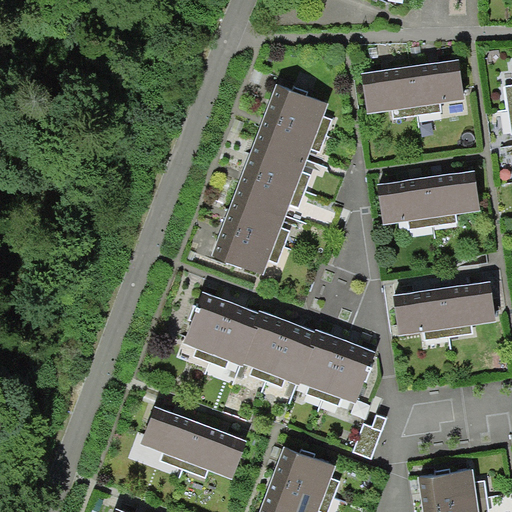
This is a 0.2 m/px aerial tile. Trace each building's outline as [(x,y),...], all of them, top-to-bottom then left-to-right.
[(455,61),(407,68),(413,105),(460,98),(455,61)] [(407,68),(360,75),(365,112),(413,105),(407,68)] [(312,132),(323,104),(304,97),(306,92),(292,86),(290,92),(275,86),(264,114),(312,132)] [(302,160),(312,132),(264,114),(253,142),(302,160)] [(291,188),(302,160),(253,142),(243,170),(291,188)] [(280,216),(291,188),(243,170),(232,198),(280,216)] [(471,172),(423,178),(429,215),(476,208),(471,172)] [(423,178),(376,185),(381,222),(429,215),(423,178)] [(270,244),(280,216),(232,198),(222,226),(270,244)] [(211,254),(225,259),(224,264),(239,270),(241,265),(259,272),(270,244),(222,226),(211,254)] [(486,282),(439,289),(444,326),(492,319),(486,282)] [(439,289),(391,296),(397,333),(444,326),(439,289)] [(182,341),(210,351),(229,303),(201,292),(195,307),(191,305),(185,320),(190,322),(182,341)] [(210,351),(239,362),(239,360),(257,314),(229,303),(210,351)] [(239,360),(267,371),(286,322),(258,312),(257,314),(239,360)] [(267,371),(296,381),(296,379),(314,333),(286,322),(267,371)] [(296,379),(325,389),(343,341),(315,330),(314,333),(296,379)] [(325,389),(353,400),(360,381),(364,382),(369,367),(366,366),(371,352),(343,341),(325,389)] [(197,424),(153,407),(139,442),(184,459),(197,424)] [(242,441),(197,424),(184,459),(229,476),(242,441)] [(320,494),(330,465),(282,447),(272,475),(320,494)] [(472,500),(468,470),(449,473),(448,469),(432,471),(432,475),(417,477),(421,507),(472,500)] [(283,511),(312,511),(320,494),(272,475),(261,503),(283,511)] [(473,511),(472,500),(421,507),(421,511),(473,511)] [(283,511),(261,503),(257,511),(283,511)]
